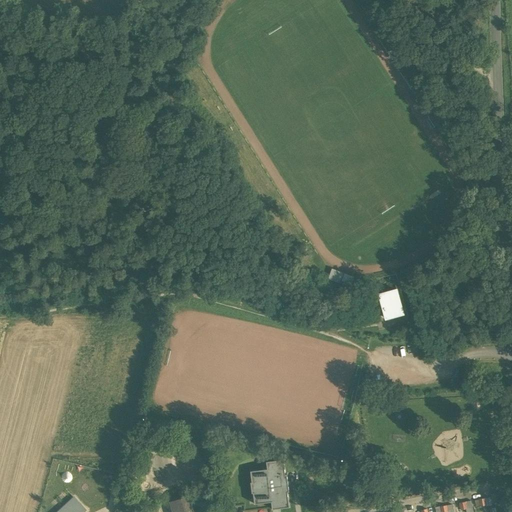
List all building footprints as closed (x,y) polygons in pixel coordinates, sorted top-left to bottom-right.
[(348,286),(353,276),(332,268),(328,278),(348,286)] [(397,288),(378,293),(385,320),(404,314),(397,288)] [(272,509),(289,507),(287,493),(289,492),(287,474),(285,474),(283,459),(266,461),(267,469),(251,471),(254,503),(271,501),(272,509)] [(67,482),(70,481),(71,478),(71,475),(69,472),(65,472),(62,473),(61,476),(61,479),(63,482),(67,482)] [(193,511),(188,496),(169,502),(172,511),(193,511)] [(84,511),(86,510),(74,497),(57,511),(84,511)]
